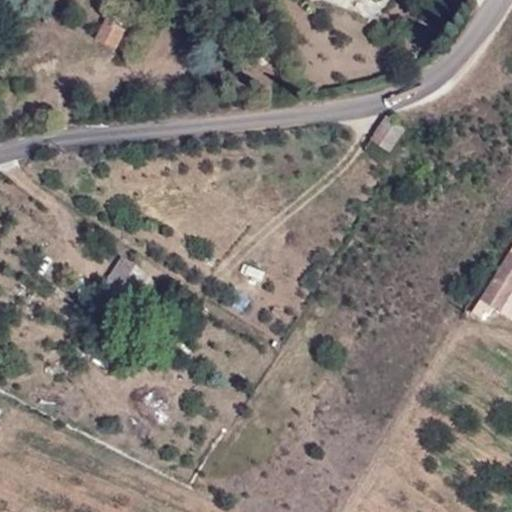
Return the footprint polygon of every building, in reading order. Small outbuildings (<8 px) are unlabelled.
[(106,20),(96,40),(116,50),(125,31),(106,20)] [(404,130),(386,119),(370,141),(388,153),(404,130)] [(511,249),(475,307),(489,315),(493,309),(499,312),(511,292),(511,249)] [(147,276),(122,260),(96,301),(120,317),(147,276)] [(511,292),(499,312),(511,321),(511,320),(511,292)]
